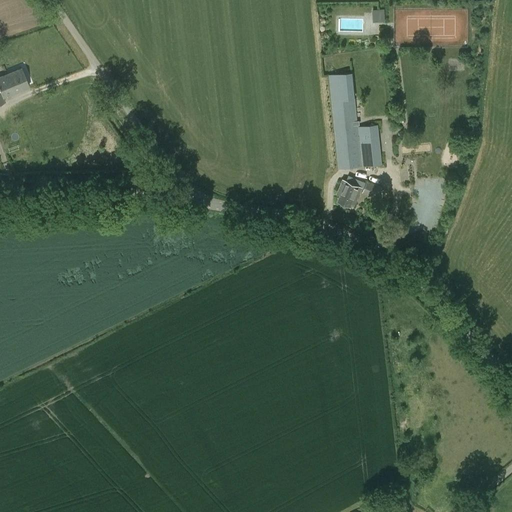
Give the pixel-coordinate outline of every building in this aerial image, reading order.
[(373,22),(385,21),(385,8),(373,8),(373,22)] [(3,97),(28,87),(21,69),(0,77),(0,102),(5,101),(3,97)] [(366,166),(382,164),(378,124),(358,126),(359,135),(358,135),(352,72),(329,74),(338,169),(362,166),(361,154),(364,154),(366,166)] [(354,204),(361,187),(342,179),(336,193),(340,195),(337,201),(350,206),(352,203),(354,204)] [(382,186),(367,180),(362,192),(377,198),(382,186)]
